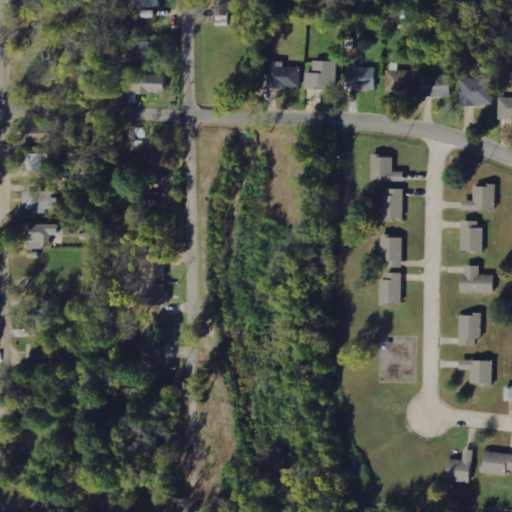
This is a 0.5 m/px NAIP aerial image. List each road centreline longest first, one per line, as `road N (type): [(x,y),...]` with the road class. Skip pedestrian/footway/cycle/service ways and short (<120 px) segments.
road 1 (residential): [(511,159),(374,124),(0,108)]
road 2 (residential): [(187,403),(184,0)]
road 3 (residential): [(438,135),(427,415),(511,424)]
road 4 (residential): [(1,0),(0,266)]
